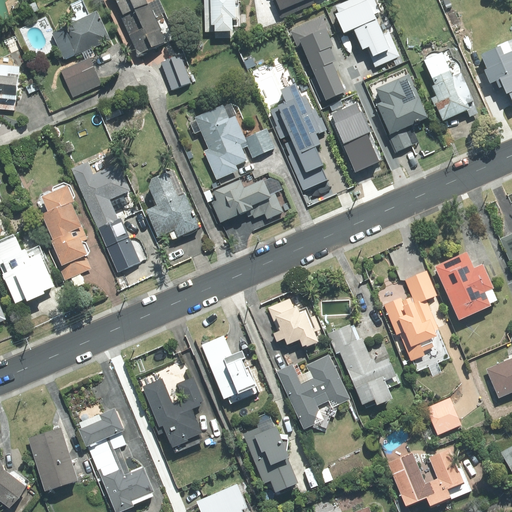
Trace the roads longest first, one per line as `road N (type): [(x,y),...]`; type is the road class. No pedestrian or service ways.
road 1 (tertiary): [(233,276),(511,150)]
road 2 (tertiary): [(0,377),(233,276)]
road 3 (residential): [(233,276),(147,77)]
